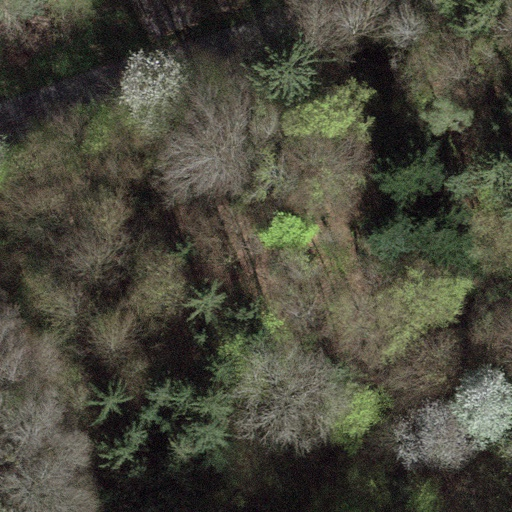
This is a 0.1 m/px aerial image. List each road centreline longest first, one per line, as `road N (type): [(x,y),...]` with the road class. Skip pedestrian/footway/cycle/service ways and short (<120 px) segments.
road 1 (tertiary): [(394,0),(0,130)]
road 2 (track): [(217,511),(511,284)]
